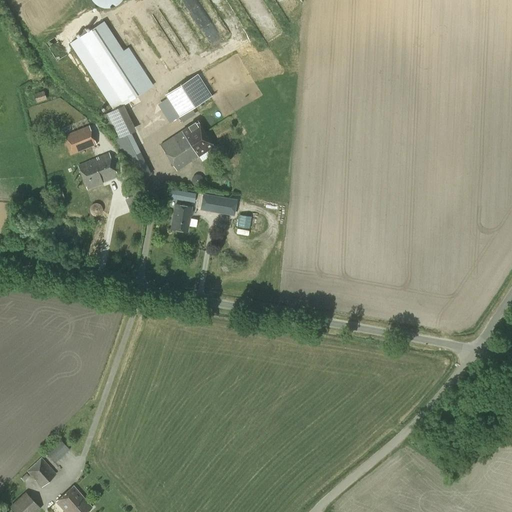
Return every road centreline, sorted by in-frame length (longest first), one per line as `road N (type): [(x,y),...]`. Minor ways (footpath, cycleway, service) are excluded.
road 1 (unclassified): [(477,348),(135,289)]
road 2 (unclassified): [(314,511),(418,419),(477,348)]
road 3 (unclassified): [(87,441),(135,289)]
road 4 (unclassified): [(135,289),(0,265)]
